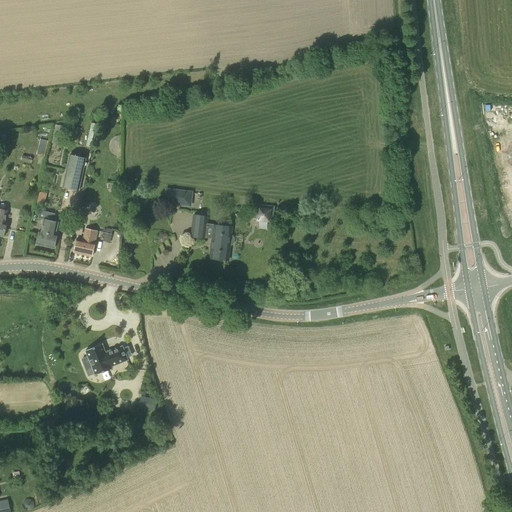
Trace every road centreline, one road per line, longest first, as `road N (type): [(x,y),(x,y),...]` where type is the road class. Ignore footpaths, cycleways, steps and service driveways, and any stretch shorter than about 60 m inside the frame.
road 1 (tertiary): [(478,288),(300,318),(57,269),(0,269)]
road 2 (primary): [(478,288),(433,0)]
road 3 (primary): [(511,436),(478,288)]
